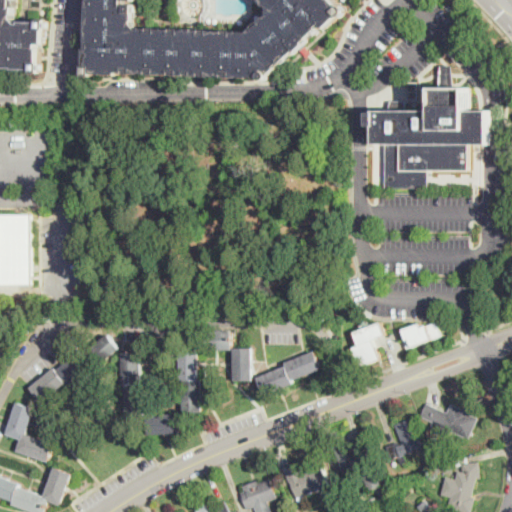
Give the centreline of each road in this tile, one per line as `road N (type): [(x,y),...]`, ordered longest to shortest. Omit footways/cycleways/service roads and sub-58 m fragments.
road 1 (residential): [(109,511),(215,454),(511,338)]
road 2 (residential): [(508,511),(511,425),(485,349)]
